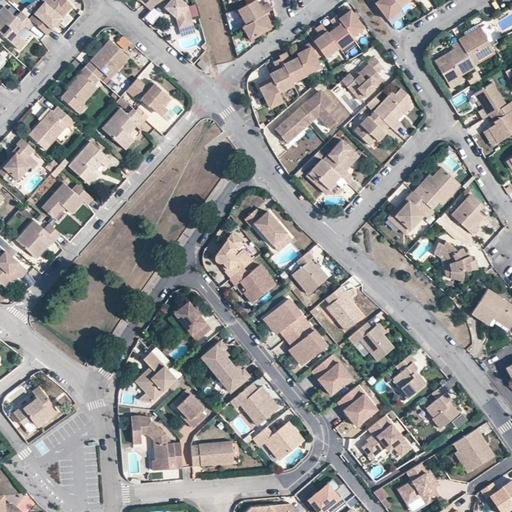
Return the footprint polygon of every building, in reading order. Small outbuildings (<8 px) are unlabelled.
[(47,0),(29,21),(34,25),(46,36),(51,31),(50,29),(56,21),(58,23),(66,14),(71,8),(64,1),(59,7),(49,0),(47,0)] [(150,0),(146,5),(151,11),(158,4),(161,0),(150,0)] [(161,0),(158,4),(165,10),(166,8),(172,14),(174,13),(179,17),(177,19),(179,25),(192,22),(188,7),(180,0),(161,0)] [(255,0),(254,0),(237,0),(240,8),(255,0)] [(237,10),(245,23),(246,25),(255,19),(272,10),(268,3),(260,8),(255,0),(240,8),(237,10)] [(375,0),(373,1),(386,19),(400,9),(399,7),(393,0),(375,0)] [(34,25),(29,21),(21,13),(15,19),(2,8),(0,11),(0,35),(18,52),(26,43),(18,35),(24,27),(28,31),(34,25)] [(336,16),(351,38),(363,29),(358,22),(354,16),(348,8),(336,16)] [(265,15),(265,14),(255,19),(246,25),(242,27),(250,40),(273,27),(265,15)] [(335,28),(327,33),(339,48),(340,50),(353,40),(351,38),(336,16),(329,21),(335,28)] [(51,31),(58,23),(56,21),(50,29),(51,31)] [(320,37),(313,42),(323,56),(325,59),(339,48),(327,33),(321,25),(315,30),(320,37)] [(21,38),(28,31),(24,27),(18,35),(21,38)] [(487,37),(481,27),(473,31),(474,34),(471,35),(469,33),(458,39),(459,40),(473,65),(495,53),(486,38),(487,37)] [(126,49),(130,43),(122,37),(118,43),(126,49)] [(95,56),(86,67),(99,79),(104,74),(110,79),(129,57),(109,40),(103,48),(104,49),(97,57),(95,56)] [(446,81),(474,66),(473,65),(459,40),(451,44),(453,48),(441,55),(443,58),(445,61),(437,65),(446,81)] [(313,42),(308,45),(315,60),(323,56),(313,42)] [(308,45),(294,51),(297,58),(306,75),(319,68),(315,60),(308,45)] [(103,48),(95,56),(97,57),(104,49),(103,48)] [(285,54),(279,57),(280,59),(292,83),(306,76),(306,75),(297,58),(289,62),(285,54)] [(376,73),(382,67),(373,57),(366,63),(367,64),(361,70),(364,73),(361,76),(359,74),(354,79),(348,73),(341,79),(352,92),(359,100),(363,96),(376,84),(382,79),(379,76),(376,73)] [(276,71),(269,75),(271,79),(278,93),(293,85),(292,83),(280,59),(272,63),(276,71)] [(94,85),(99,79),(86,67),(69,86),(72,87),(62,99),(76,112),(97,88),(94,85)] [(361,70),(352,77),(354,79),(359,74),(361,76),(364,73),(361,70)] [(268,109),(282,102),(278,93),(271,79),(257,86),(261,95),(264,102),(268,109)] [(144,85),(138,80),(127,92),(136,100),(137,98),(148,108),(149,108),(155,113),(156,114),(157,114),(158,115),(159,114),(160,114),(161,113),(162,113),(162,112),(162,111),(162,109),(162,108),(161,107),(169,99),(151,82),(146,87),(143,90),(141,88),(144,85)] [(473,91),(487,114),(489,113),(505,103),(491,80),(473,91)] [(391,91),(372,111),(373,111),(387,125),(393,130),(399,124),(394,119),(392,117),(398,110),(401,113),(408,107),(406,94),(400,88),(394,94),(391,91)] [(323,94),(320,89),(305,101),(309,106),(323,94)] [(342,116),(323,94),(309,106),(305,101),(273,128),(285,142),(302,128),(301,127),(310,119),(311,120),(317,116),(327,128),(342,116)] [(511,104),(509,100),(505,103),(489,113),(493,119),(495,118),(496,120),(486,126),(496,141),(511,131),(511,104)] [(70,128),(75,123),(57,107),(52,113),(51,111),(28,136),(45,151),(67,126),(70,128)] [(41,122),(51,111),(48,109),(38,119),(41,122)] [(138,129),(146,120),(134,109),(128,115),(120,109),(102,129),(125,150),(134,140),(127,133),(134,125),(138,129)] [(394,119),(401,113),(398,110),(392,117),(394,119)] [(387,125),(373,111),(367,117),(365,115),(352,130),(367,144),(374,137),(376,135),(378,137),(383,132),(382,131),(387,125)] [(172,139),(188,122),(183,118),(167,134),(172,139)] [(311,120),(310,119),(301,127),(302,128),(311,120)] [(157,128),(151,133),(159,143),(165,138),(157,128)] [(28,155),(33,150),(19,139),(14,145),(16,146),(18,148),(8,160),(0,169),(0,175),(4,179),(9,173),(16,180),(28,166),(23,161),(28,155)] [(325,155),(321,159),(341,177),(347,171),(344,169),(358,155),(341,139),(325,155)] [(67,168),(88,186),(97,176),(93,172),(100,164),(104,168),(111,161),(90,143),(67,168)] [(8,160),(18,148),(16,146),(5,158),(8,160)] [(325,155),(319,150),(316,153),(321,159),(325,155)] [(37,163),(28,155),(23,161),(28,166),(32,169),(37,163)] [(334,180),(339,175),(321,159),(306,175),(323,191),(327,187),(330,189),(336,182),(334,180)] [(97,176),(104,168),(100,164),(93,172),(97,176)] [(425,178),(412,193),(430,209),(437,202),(440,204),(458,184),(440,168),(432,177),(428,181),(425,178)] [(86,206),(92,199),(77,185),(72,191),(64,184),(42,209),(53,218),(63,207),(68,211),(71,214),(82,203),(86,206)] [(428,216),(433,212),(430,209),(412,193),(411,192),(405,199),(407,202),(402,208),(399,205),(391,214),(409,230),(422,216),(425,213),(428,216)] [(468,196),(449,216),(466,231),(473,223),(475,225),(481,217),(475,212),(480,206),(468,196)] [(405,199),(399,205),(402,208),(407,202),(405,199)] [(58,222),(68,211),(63,207),(53,218),(58,222)] [(255,208),(244,218),(250,225),(254,223),(272,244),(285,233),(267,211),(262,216),(255,208)] [(405,234),(409,230),(391,214),(387,218),(405,234)] [(54,241),(60,235),(48,224),(43,230),(32,220),(14,240),(32,256),(40,248),(42,250),(47,244),(49,246),(54,241)] [(216,254),(216,255),(215,256),(215,258),(215,259),(216,261),(217,262),(219,263),(220,263),(222,262),(227,269),(225,270),(231,277),(243,268),(253,260),(243,248),(235,255),(233,252),(242,241),(232,233),(216,254)] [(443,244),(438,242),(433,253),(441,256),(442,253),(444,255),(446,258),(448,263),(449,267),(449,272),(448,276),(462,280),(464,271),(475,268),(474,259),(469,259),(468,256),(464,256),(460,247),(455,249),(454,247),(451,244),(448,241),(445,239),(443,244)] [(319,245),(310,251),(317,261),(326,255),(319,245)] [(35,258),(42,250),(40,248),(32,256),(35,258)] [(26,271),(3,250),(0,254),(0,283),(3,287),(12,277),(9,275),(12,272),(18,276),(19,278),(26,271)] [(309,259),(311,256),(306,250),(294,260),(299,266),(290,274),(306,293),(324,277),(313,264),(309,259)] [(313,264),(324,277),(326,275),(315,262),(313,264)] [(243,268),(231,277),(229,279),(235,285),(240,281),(246,289),(243,292),(252,303),(275,283),(260,264),(248,274),(243,268)] [(6,289),(18,276),(12,272),(9,275),(12,277),(3,287),(6,289)] [(360,315),(349,301),(342,293),(344,291),(339,284),(325,296),(330,301),(327,303),(323,306),(342,330),(360,315)] [(511,306),(486,289),(470,312),(487,324),(493,315),(499,319),(498,320),(507,327),(511,320),(511,306)] [(351,299),(344,291),(342,293),(349,301),(351,299)] [(276,329),(286,321),(302,341),(289,351),(301,366),(326,346),(286,296),(261,316),(273,331),(276,329)] [(210,329),(188,301),(173,314),(195,341),(210,329)] [(302,341),(286,321),(276,329),(292,348),(302,341)] [(370,327),(365,321),(346,336),(351,343),(357,339),(374,359),(391,346),(381,333),(374,324),(370,327)] [(374,324),(381,333),(383,330),(376,322),(374,324)] [(225,356),(221,351),(223,349),(226,347),(220,341),(201,356),(215,374),(230,362),(225,356)] [(140,401),(150,402),(175,380),(149,352),(142,359),(149,367),(152,370),(147,374),(145,372),(135,381),(138,384),(146,393),(139,399),(140,401)] [(416,367),(410,360),(412,358),(407,352),(392,365),(396,370),(389,376),(396,385),(394,386),(402,396),(423,380),(415,371),(411,374),(409,372),(413,369),(416,367)] [(332,354),(311,371),(324,386),(328,382),(335,391),(351,378),(332,354)] [(243,369),(241,370),(239,372),(234,367),(230,362),(215,374),(229,391),(248,375),(243,369)] [(177,377),(183,383),(186,380),(180,374),(177,377)] [(328,382),(324,386),(331,394),(335,391),(328,382)] [(446,388),(441,382),(429,392),(434,397),(423,406),(432,416),(430,417),(439,428),(458,412),(448,401),(444,404),(442,402),(446,399),(449,397),(443,390),(446,388)] [(279,407),(262,386),(257,390),(252,383),(230,401),(235,408),(242,402),(259,423),(279,407)] [(34,395),(12,412),(21,424),(29,418),(36,427),(56,411),(37,385),(31,390),(34,395)] [(357,385),(337,402),(349,417),(354,413),(361,422),(377,409),(357,385)] [(185,388),(175,398),(180,403),(177,405),(176,406),(181,413),(188,419),(186,422),(192,428),(204,416),(198,410),(201,407),(189,394),(190,393),(185,388)] [(181,413),(180,415),(186,422),(188,419),(181,413)] [(354,413),(349,417),(356,426),(361,422),(354,413)] [(171,468),(182,467),(180,443),(166,444),(165,434),(151,420),(139,420),(139,414),(130,415),(132,442),(141,442),(140,434),(145,433),(152,440),(154,459),(151,460),(152,470),(168,468),(167,462),(171,462),(171,468)] [(410,448),(384,416),(367,429),(374,438),(362,448),(371,458),(385,447),(388,451),(393,447),(400,456),(410,448)] [(303,440),(288,422),(272,435),(266,427),(253,438),(260,446),(264,442),(279,460),(303,440)] [(493,456),(476,428),(452,443),(457,450),(470,470),(493,456)] [(190,448),(192,466),(211,465),(211,462),(232,460),(231,444),(231,442),(199,444),(199,445),(190,445),(190,448)] [(470,470),(457,450),(454,453),(466,472),(470,470)] [(426,472),(420,463),(406,472),(412,481),(398,489),(399,491),(407,504),(420,495),(426,504),(438,496),(433,487),(434,487),(426,472)] [(437,485),(429,471),(426,472),(434,487),(437,485)] [(327,511),(332,511),(345,502),(340,496),(338,498),(333,491),(339,487),(332,478),(326,483),(327,484),(312,496),(317,502),(312,506),(316,511),(321,511),(325,509),(327,511)] [(511,480),(501,486),(502,487),(503,489),(498,492),(497,490),(492,483),(480,491),(485,498),(489,496),(499,511),(504,511),(511,507),(511,480)] [(381,487),(373,492),(386,509),(389,505),(384,498),(387,495),(381,487)] [(0,511),(12,511),(10,509),(4,510),(3,503),(2,496),(0,495),(0,511)] [(312,506),(317,502),(312,496),(307,500),(312,506)] [(21,511),(12,502),(3,503),(4,510),(10,509),(12,511),(21,511)] [(352,511),(350,508),(345,502),(332,511),(352,511)] [(295,511),(288,503),(283,504),(283,506),(272,507),(272,505),(250,507),(244,511),(295,511)] [(457,511),(451,503),(437,511),(457,511)]
